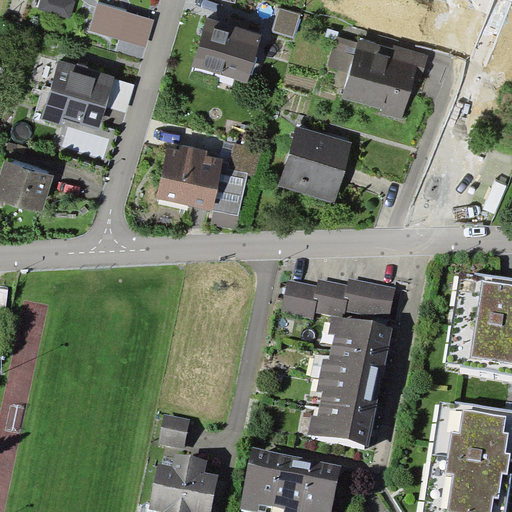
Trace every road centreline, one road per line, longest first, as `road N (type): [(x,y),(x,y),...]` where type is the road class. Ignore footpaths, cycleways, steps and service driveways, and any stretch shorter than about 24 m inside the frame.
road 1 (residential): [(105,246),(511,244)]
road 2 (residential): [(105,246),(175,0)]
